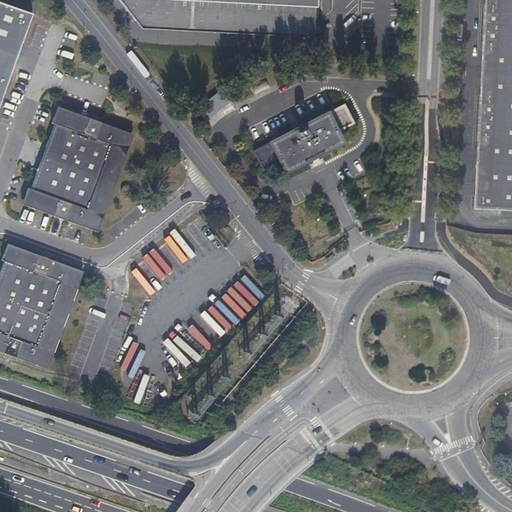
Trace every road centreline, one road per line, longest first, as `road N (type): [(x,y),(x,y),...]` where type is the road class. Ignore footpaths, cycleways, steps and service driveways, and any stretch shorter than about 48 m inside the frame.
road 1 (motorway): [(363,511),(0,383)]
road 2 (motorway): [(284,405),(192,467),(0,406)]
road 3 (unclassified): [(419,273),(432,0)]
road 4 (motorway): [(246,511),(0,432)]
road 5 (unclassified): [(211,174),(72,0)]
road 6 (unclassified): [(350,312),(290,272),(211,174)]
road 7 (unclassified): [(0,185),(54,32)]
road 8 (secondary): [(284,405),(189,511)]
road 9 (unclassified): [(403,408),(493,511)]
road 10 (residential): [(211,174),(108,260)]
road 11 (unclassified): [(81,382),(116,281),(108,260)]
road 12 (unclassified): [(511,501),(464,448),(457,390)]
road 13 (secondary): [(272,467),(375,398)]
